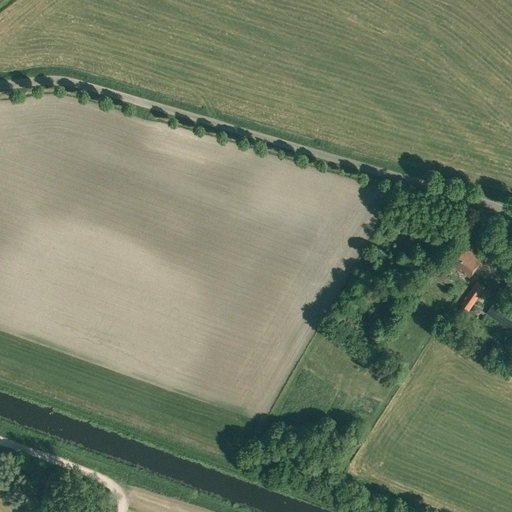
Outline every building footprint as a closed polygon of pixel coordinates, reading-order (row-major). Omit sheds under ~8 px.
[(470,277),(482,260),(472,253),(473,251),(463,244),(449,263),(470,277)] [(508,300),(511,295),(511,275),(500,294),(507,299),(508,300)] [(469,311),(485,287),(476,281),(460,304),(463,306),(460,311),(464,314),(467,309),(469,311)] [(511,330),(511,307),(497,297),(487,313),(511,330)] [(480,307),(476,311),(482,318),(486,315),(480,307)] [(498,357),(506,347),(498,340),(491,348),(489,350),(498,357)]
